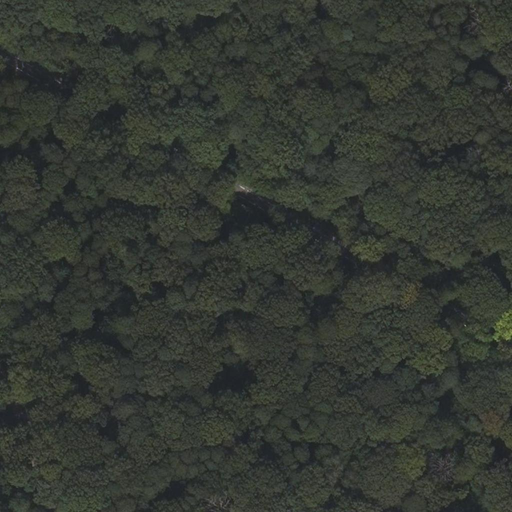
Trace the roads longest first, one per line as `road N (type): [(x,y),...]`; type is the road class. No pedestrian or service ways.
road 1 (unclassified): [(0,56),(511,342)]
road 2 (unclassified): [(0,385),(53,511)]
